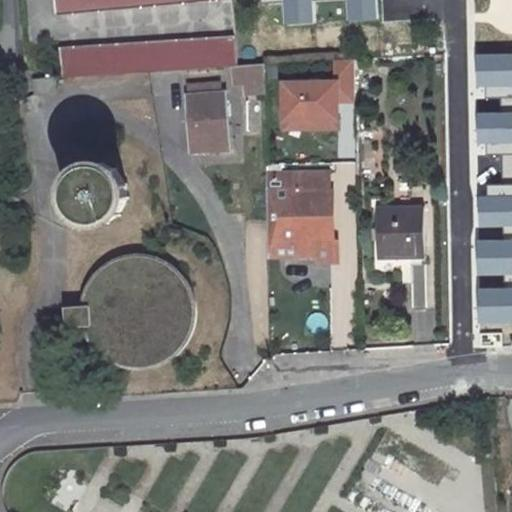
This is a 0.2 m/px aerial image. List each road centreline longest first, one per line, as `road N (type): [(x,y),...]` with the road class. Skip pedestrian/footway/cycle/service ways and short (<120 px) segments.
road 1 (residential): [(0,431),(271,408),(511,365)]
road 2 (unknown): [(155,93),(175,154),(225,237),(251,366),(271,408)]
